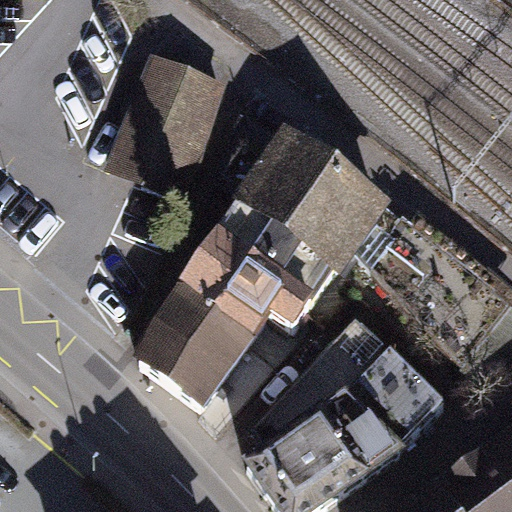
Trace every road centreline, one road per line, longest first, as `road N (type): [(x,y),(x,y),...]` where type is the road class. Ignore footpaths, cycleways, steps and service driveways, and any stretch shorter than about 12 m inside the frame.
road 1 (primary): [(0,320),(208,511)]
road 2 (residential): [(511,401),(363,511)]
